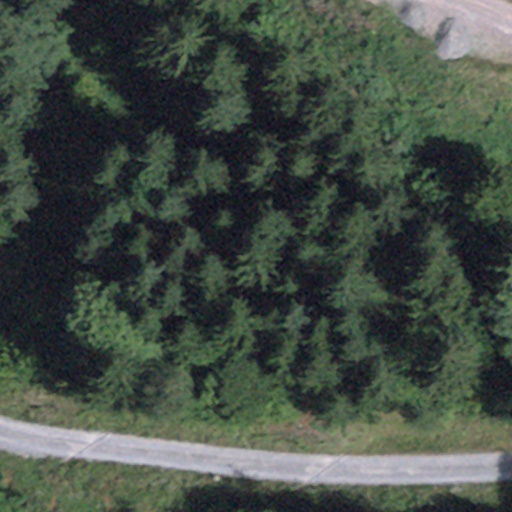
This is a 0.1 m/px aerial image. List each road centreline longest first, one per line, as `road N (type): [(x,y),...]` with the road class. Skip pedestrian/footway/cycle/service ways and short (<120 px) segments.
road 1 (track): [(511,470),(348,478),(0,431)]
road 2 (track): [(101,511),(0,446)]
